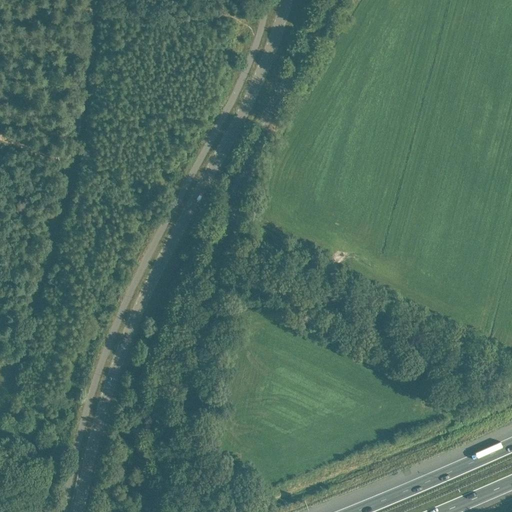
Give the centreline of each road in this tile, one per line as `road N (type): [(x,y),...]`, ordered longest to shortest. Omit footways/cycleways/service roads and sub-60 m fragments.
road 1 (tertiary): [(78,511),(129,333),(263,69),(286,0)]
road 2 (unclassified): [(511,371),(227,226)]
road 3 (unclassified): [(157,511),(227,226)]
road 4 (unknown): [(68,163),(0,412)]
road 5 (unclassified): [(227,226),(264,121),(333,0)]
road 6 (motorway): [(511,443),(351,511)]
road 7 (unknown): [(84,8),(68,163)]
